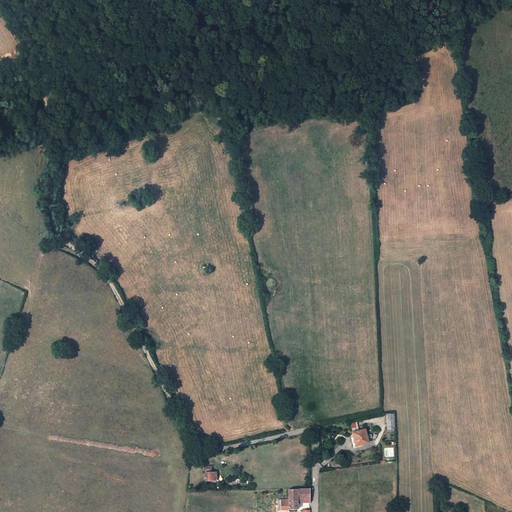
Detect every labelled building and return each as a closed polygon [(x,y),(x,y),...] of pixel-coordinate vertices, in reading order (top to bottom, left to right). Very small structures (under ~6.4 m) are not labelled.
[(364,428),(362,421),(351,424),(353,431),(364,428)] [(352,440),(354,440),(355,445),(353,445),(353,448),(355,447),(355,446),(368,443),(365,430),(352,433),(353,437),(351,438),(352,440)] [(205,473),(205,482),(212,481),(213,483),(216,483),(216,479),(216,472),(212,472),(205,473)] [(309,502),(309,489),(302,490),(302,495),(297,496),(297,503),(309,502)] [(288,490),(289,510),(297,509),(297,507),(297,503),(297,496),(302,495),(302,490),(288,490)]
